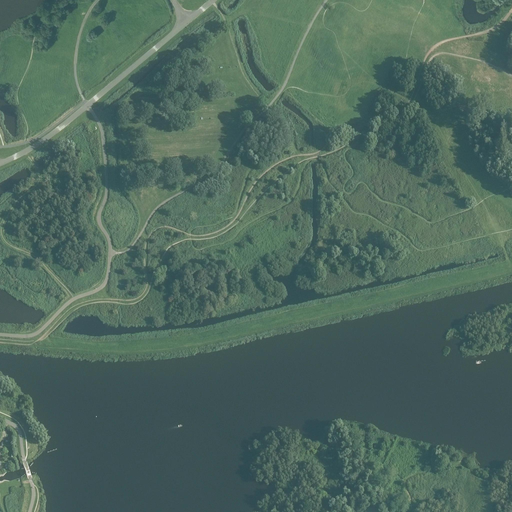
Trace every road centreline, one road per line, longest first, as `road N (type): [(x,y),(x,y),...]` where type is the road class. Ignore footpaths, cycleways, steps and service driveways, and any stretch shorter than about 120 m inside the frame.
road 1 (unknown): [(0,339),(40,341),(84,305),(139,301),(169,247),(225,232),(290,168),(404,111),(433,56),(455,54),(511,75)]
road 2 (unclassified): [(0,165),(213,0)]
